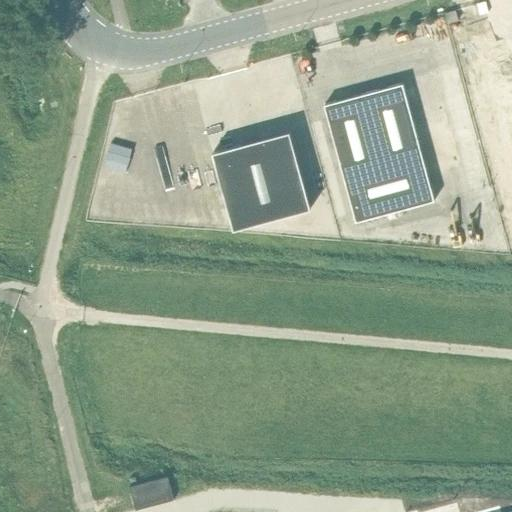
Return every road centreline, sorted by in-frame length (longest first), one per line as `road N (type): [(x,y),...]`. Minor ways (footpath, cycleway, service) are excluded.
road 1 (unclassified): [(74,314),(511,356)]
road 2 (unclassified): [(40,308),(98,56)]
road 3 (unclassified): [(98,56),(144,53),(344,0)]
road 4 (unclassified): [(87,511),(40,308)]
